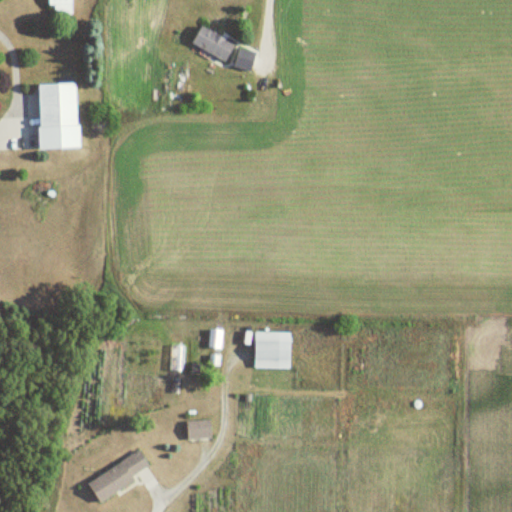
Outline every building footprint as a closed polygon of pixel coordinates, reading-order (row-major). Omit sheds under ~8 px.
[(47,0),(47,5),(54,5),(54,13),(71,13),(70,0),(47,0)] [(190,44),(226,60),(233,42),(198,26),(190,44)] [(38,149),(77,148),(75,82),(36,84),(38,149)] [(277,332),(253,332),(253,368),(277,368),(277,332)] [(169,371),(184,371),(184,345),(169,345),(169,371)] [(186,439),(209,439),(209,421),(186,421),(186,439)] [(149,468),(137,450),(86,483),(97,501),(149,468)]
